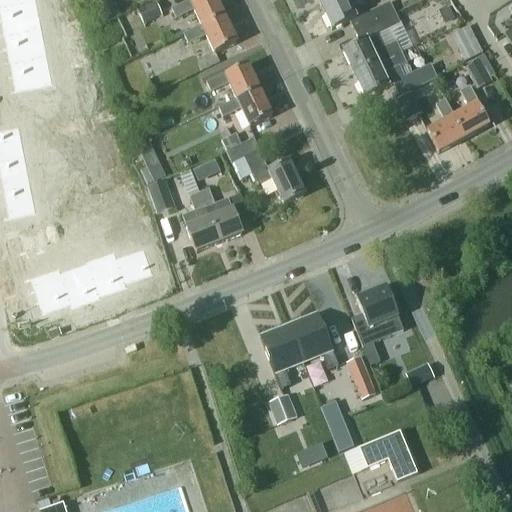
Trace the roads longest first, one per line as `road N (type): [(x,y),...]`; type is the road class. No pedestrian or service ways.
road 1 (tertiary): [(376,231),(0,371)]
road 2 (residential): [(509,511),(376,231)]
road 3 (residential): [(376,231),(256,0)]
road 4 (tertiary): [(511,159),(376,231)]
